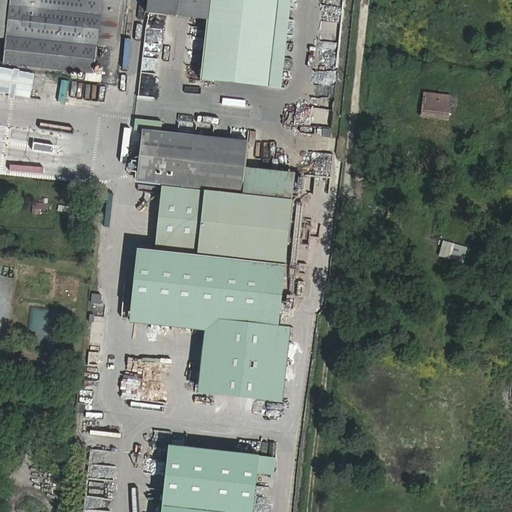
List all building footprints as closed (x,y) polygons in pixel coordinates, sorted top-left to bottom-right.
[(11,0),(10,9),(4,64),(93,73),(101,0),(11,0)] [(148,0),(146,16),(207,23),(209,0),(148,0)] [(129,1),(121,1),(120,11),(128,12),(129,1)] [(23,83),(21,96),(36,99),(41,78),(1,69),(0,72),(0,76),(9,79),(7,90),(15,92),(17,82),(23,83)] [(447,120),(449,93),(421,91),(418,117),(447,120)] [(204,103),(202,109),(217,112),(218,105),(204,103)] [(20,150),(24,124),(0,120),(0,156),(78,169),(79,160),(20,150)] [(83,134),(24,124),(20,150),(79,160),(83,134)] [(306,137),(330,139),(331,129),(308,127),(306,137)] [(247,142),(141,131),(136,184),(162,186),(242,194),(244,169),(247,142)] [(302,151),(300,173),(311,174),(311,169),(324,170),(325,153),(302,151)] [(242,194),(162,186),(155,250),(139,248),(132,325),(212,333),(206,394),(278,401),(300,175),(244,169),(242,194)] [(439,257),(462,262),(466,246),(443,240),(439,257)] [(91,292),(89,301),(99,304),(102,295),(91,292)] [(46,324),(56,325),(57,310),(29,308),(28,328),(34,328),(35,314),(47,315),(46,324)] [(247,411),(259,411),(259,401),(248,400),(247,411)] [(270,407),(285,409),(286,402),(270,400),(270,407)] [(153,511),(247,511),(253,452),(169,444),(170,431),(153,429),(151,456),(159,456),(153,511)]
